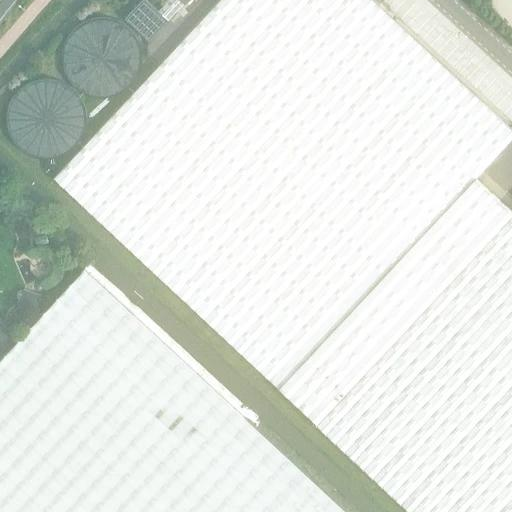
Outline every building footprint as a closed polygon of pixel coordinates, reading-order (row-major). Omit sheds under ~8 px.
[(474,180),(511,139),(511,134),(447,73),(369,0),(220,0),(53,180),(221,337),(279,391),(474,180)] [(134,62),(134,61),(134,56),(131,48),(129,44),(124,38),(120,34),(114,31),(107,29),(102,28),(95,29),(88,31),(82,34),(77,38),(73,44),(70,48),(69,53),(68,60),(68,67),(70,73),(73,80),(77,85),(82,89),(87,92),(92,93),(100,95),(106,94),(114,92),(120,89),(125,85),(129,80),(131,74),(134,67),(134,62)] [(76,127),(76,126),(75,118),(73,112),(70,106),(66,102),(61,98),(55,95),(48,93),(41,93),(33,94),(28,96),(23,99),(19,103),(16,107),(12,113),(10,120),(10,127),(11,133),(13,141),(16,145),(20,150),(25,154),(31,157),(38,159),(45,159),(53,158),(58,156),(63,153),(67,149),(71,145),(74,138),(75,133),(76,127)] [(511,215),(474,180),(279,391),(317,426),(511,215)] [(409,511),(511,511),(511,215),(317,426),(409,511)] [(0,359),(0,511),(345,511),(83,270),(21,337),(0,359)] [(42,295),(23,290),(15,315),(33,320),(42,295)] [(0,352),(1,353),(16,336),(0,321),(0,352)]
